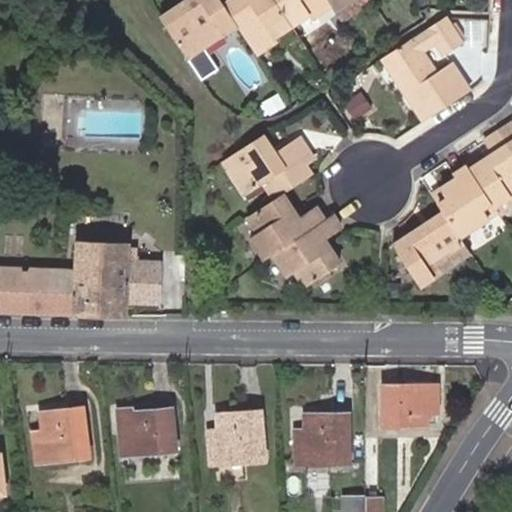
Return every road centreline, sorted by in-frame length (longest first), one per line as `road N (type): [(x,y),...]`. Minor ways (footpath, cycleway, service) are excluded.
road 1 (residential): [(0,331),(511,341)]
road 2 (residential): [(508,0),(503,89),(384,171)]
road 3 (residential): [(511,396),(437,511)]
